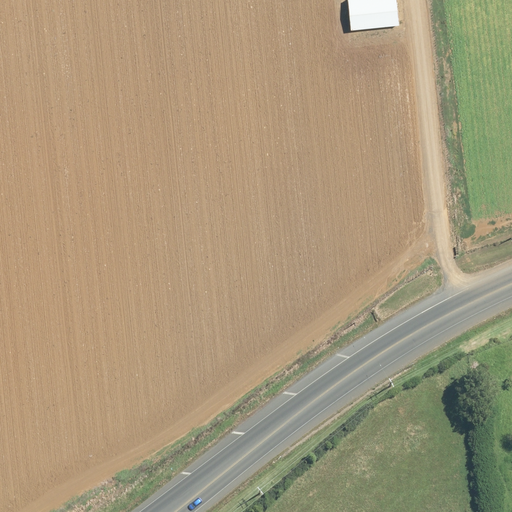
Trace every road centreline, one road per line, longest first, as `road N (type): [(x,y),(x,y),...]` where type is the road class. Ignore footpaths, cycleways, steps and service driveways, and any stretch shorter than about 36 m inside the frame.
road 1 (primary): [(174,511),(375,356),(511,283)]
road 2 (track): [(415,0),(444,247),(466,304)]
